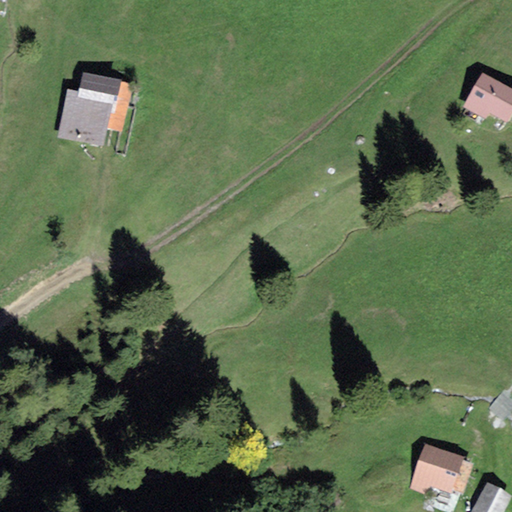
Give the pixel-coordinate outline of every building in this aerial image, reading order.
[(83,72),(78,92),(114,100),(107,129),(121,132),(132,83),(83,72)] [(511,112),(511,87),(481,72),(463,107),(485,119),(489,113),(507,122),(511,112)] [(103,148),(107,129),(114,100),(78,92),(68,90),(57,138),(103,148)] [(463,457),(427,444),(411,489),(427,495),(430,486),(450,493),(463,457)] [(504,511),(511,498),(511,496),(486,482),(470,511),(504,511)]
